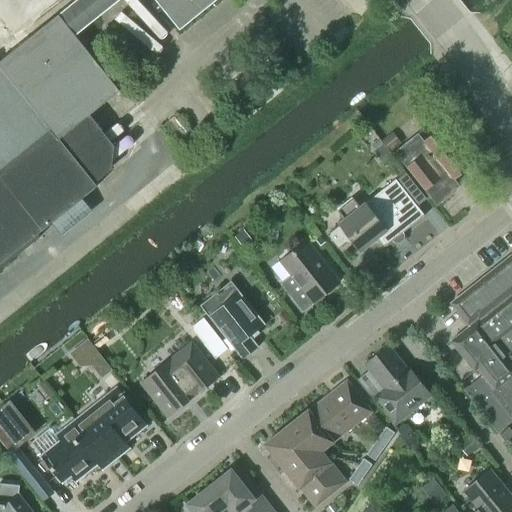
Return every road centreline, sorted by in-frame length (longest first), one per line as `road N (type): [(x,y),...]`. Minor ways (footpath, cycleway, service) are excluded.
road 1 (residential): [(118,511),(385,306)]
road 2 (residential): [(511,469),(385,306)]
road 3 (residential): [(385,306),(511,210)]
road 4 (tertiary): [(511,127),(426,0)]
